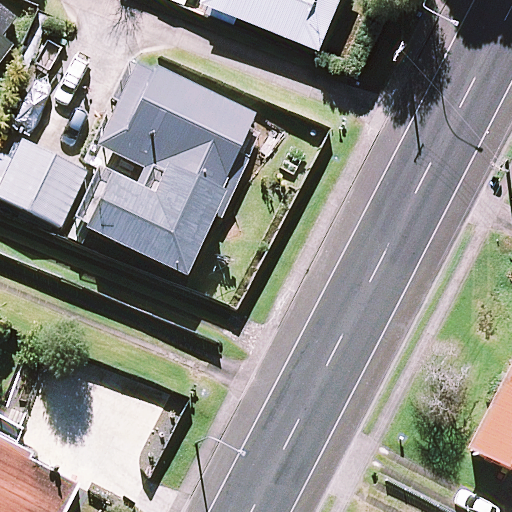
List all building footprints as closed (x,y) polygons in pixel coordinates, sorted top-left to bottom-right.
[(208,0),(207,4),(321,51),(342,0),(208,0)] [(0,21),(0,65),(9,53),(0,46),(0,43),(10,29),(0,21)] [(91,173),(63,234),(183,288),(218,211),(224,214),(245,168),(234,163),(254,119),(133,65),(94,150),(149,175),(139,195),(91,173)] [(0,205),(63,234),(91,173),(8,135),(0,153),(0,205)] [(511,365),(466,454),(511,477),(511,365)] [(18,435),(0,425),(0,511),(66,511),(76,493),(7,457),(18,435)]
